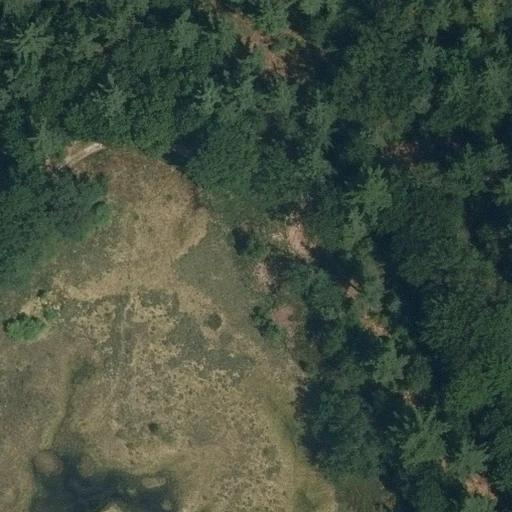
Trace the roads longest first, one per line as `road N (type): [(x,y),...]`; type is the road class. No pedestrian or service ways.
road 1 (track): [(392,165),(304,207),(127,144),(104,145),(0,238)]
road 2 (track): [(392,165),(511,408)]
road 3 (track): [(388,0),(392,165)]
road 4 (track): [(511,103),(392,165)]
